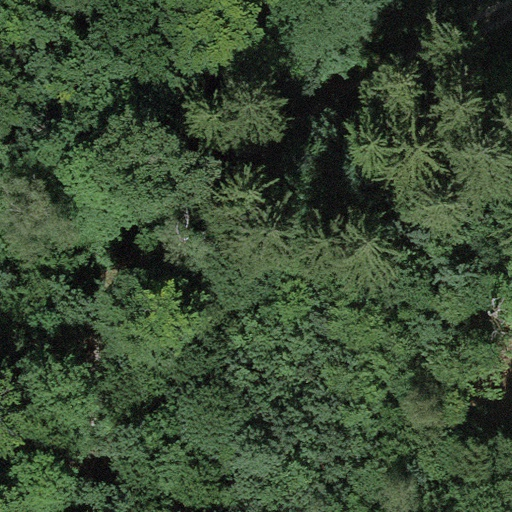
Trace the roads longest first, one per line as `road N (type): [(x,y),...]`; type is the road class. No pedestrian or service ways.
road 1 (track): [(79,511),(75,469),(111,330),(182,227),(511,7)]
road 2 (track): [(182,227),(0,288)]
